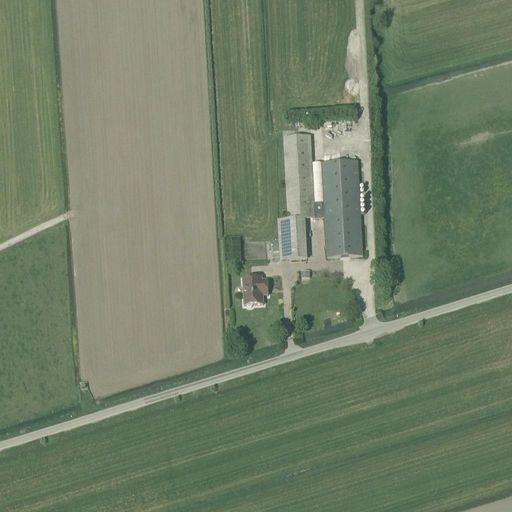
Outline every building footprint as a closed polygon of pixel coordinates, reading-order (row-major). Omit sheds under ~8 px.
[(288,221),(325,219),(324,204),(314,205),(310,138),(283,139),(288,221)] [(324,204),(327,259),(362,258),(357,163),(322,165),(324,204)] [(307,260),(304,220),(278,222),(280,262),(307,260)] [(242,262),(241,239),(225,239),(226,262),(242,262)] [(270,244),(259,244),(258,259),(269,259),(270,244)] [(263,297),(268,297),(267,281),(262,281),(262,279),(243,280),(244,307),(246,306),(248,308),(251,308),(253,306),(263,306),(263,297)]
